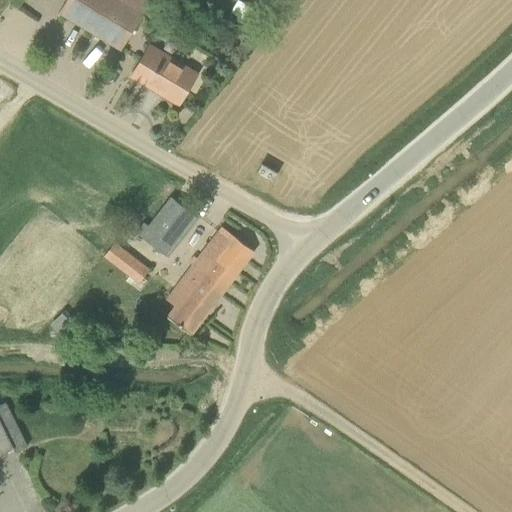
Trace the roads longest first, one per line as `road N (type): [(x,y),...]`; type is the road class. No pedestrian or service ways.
road 1 (unclassified): [(306,250),(279,224),(0,62)]
road 2 (unclassified): [(306,250),(511,70)]
road 3 (unclassified): [(462,511),(346,428),(277,387),(244,379)]
road 4 (unclassified): [(139,511),(218,441),(244,379)]
road 5 (unclassified): [(244,379),(264,307),(306,250)]
